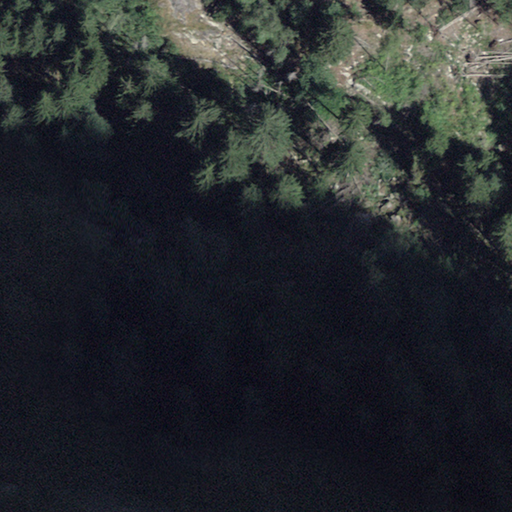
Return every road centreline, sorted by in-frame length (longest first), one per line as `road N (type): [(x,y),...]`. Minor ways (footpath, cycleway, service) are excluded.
road 1 (motorway): [(511,240),(253,227),(0,185)]
road 2 (motorway): [(0,261),(248,293),(511,313)]
